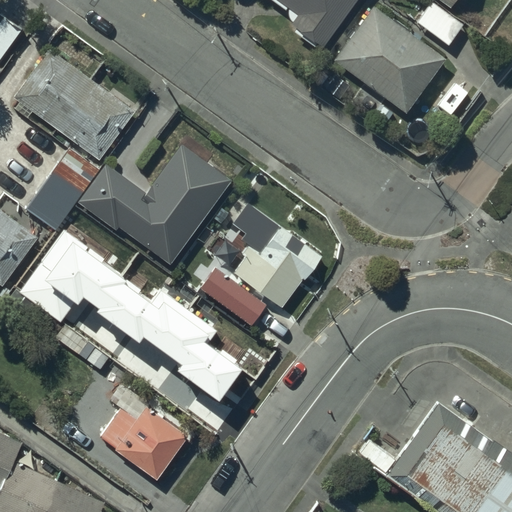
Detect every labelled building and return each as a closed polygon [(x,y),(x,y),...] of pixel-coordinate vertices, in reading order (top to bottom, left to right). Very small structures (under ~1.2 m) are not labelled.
[(284,0),(298,10),(292,18),(323,40),(351,0),(284,0)] [(435,0),(427,0),(414,18),(448,42),(464,20),(435,0)] [(374,1),(333,54),(405,108),(445,53),(374,1)] [(0,54),(22,25),(0,9),(0,54)] [(49,44),(13,92),(99,157),(135,108),(49,44)] [(70,143),(25,205),(57,230),(78,199),(116,227),(119,223),(171,261),(231,178),(180,141),(146,189),(105,159),(100,165),(70,143)] [(321,251),(247,197),(231,220),(245,230),(241,235),(247,240),(240,250),(244,253),(233,268),(282,304),(321,251)] [(0,205),(0,280),(1,282),(37,232),(0,205)] [(216,229),(203,248),(225,263),(225,262),(231,266),(241,252),(235,248),(238,244),(216,229)] [(267,301),(215,263),(199,284),(251,322),(267,301)] [(153,265),(140,283),(169,302),(181,284),(153,265)] [(0,300),(19,314),(33,296),(14,281),(0,300)] [(173,317),(163,331),(168,335),(149,361),(208,404),(249,348),(189,304),(178,320),(173,317)] [(65,321),(54,336),(85,357),(95,343),(65,321)] [(0,323),(0,355),(15,333),(0,323)] [(122,402),(100,432),(115,442),(113,445),(156,475),(187,431),(145,402),(142,406),(131,398),(126,405),(122,402)] [(511,511),(511,452),(436,398),(385,468),(446,511),(511,511)] [(0,427),(0,511),(96,511),(103,496),(14,456),(22,438),(0,427)]
